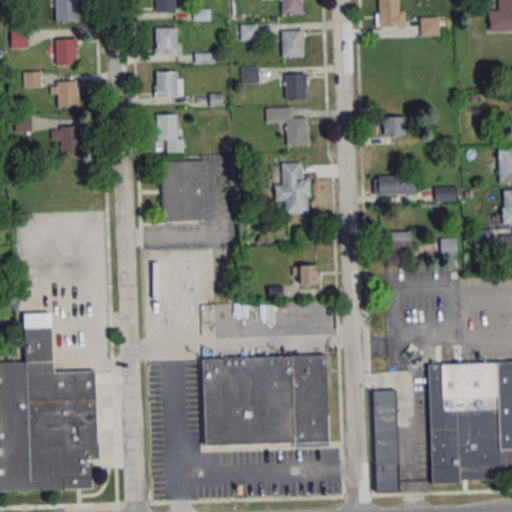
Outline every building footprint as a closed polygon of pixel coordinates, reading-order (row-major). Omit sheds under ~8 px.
[(75,0),(76,22),(54,23),(53,0),(75,0)] [(173,0),(174,12),(152,13),(152,0),(173,0)] [(302,14),(302,0),(280,0),(281,14),(302,14)] [(376,0),(376,27),(403,27),(403,0),(376,0)] [(511,0),(489,0),(490,31),(511,30),(511,0)] [(439,17),(419,17),(419,35),(439,35),(439,17)] [(175,28),(175,54),(154,55),(153,28),(175,28)] [(27,29),(10,29),(10,49),(27,49),(27,29)] [(281,30),(281,57),(302,57),(302,30),(281,30)] [(75,39),(75,65),(54,66),(53,39),(75,39)] [(257,66),(242,66),(242,82),(257,82),(257,66)] [(175,71),(176,98),(154,98),(153,72),(175,71)] [(24,72),(24,87),(40,86),(40,72),(24,72)] [(305,74),(281,74),(281,99),(305,99),(305,74)] [(77,80),(78,107),(56,108),(55,81),(77,80)] [(265,107),(265,122),(285,122),(285,146),(308,146),(308,117),(293,117),(293,107),(265,107)] [(156,114),(156,141),(166,141),(166,152),(180,152),(180,114),(156,114)] [(30,115),(15,115),(15,132),(30,132),(30,115)] [(406,116),(382,116),(382,134),(406,134),(406,116)] [(80,126),(81,152),(59,153),(59,126),(80,126)] [(161,160),(161,220),(207,220),(207,160),(161,160)] [(286,214),(309,213),(309,178),(301,178),(301,162),(281,163),(281,183),(275,183),(276,202),(286,202),(286,214)] [(414,195),(414,176),(373,176),(373,195),(414,195)] [(457,186),(434,186),(434,201),(457,201),(457,186)] [(411,231),(386,231),(386,250),(411,250),(411,231)] [(457,237),(439,237),(439,255),(457,255),(457,237)] [(292,283),(318,283),(318,265),(292,265),(292,283)] [(0,362),(23,362),(21,314),(50,313),(52,373),(92,372),(95,459),(88,459),(89,489),(0,492),(0,362)] [(201,359),(325,355),(328,442),(204,446),(201,359)] [(426,366),(511,363),(511,478),(458,481),(458,484),(430,485),(426,366)] [(397,389),(372,389),(374,492),(398,492),(397,389)]
